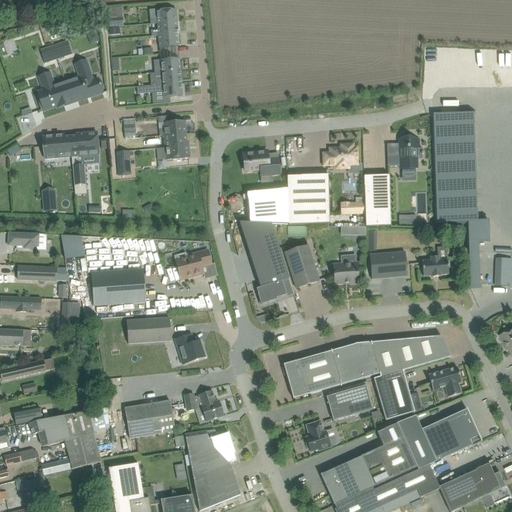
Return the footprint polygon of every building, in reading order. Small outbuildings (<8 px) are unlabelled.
[(154,18),(150,19),(150,24),(154,24),(158,24),(177,22),(176,10),(157,11),(157,18),(154,18)] [(123,27),(123,18),(108,19),(109,28),(123,27)] [(155,30),(151,31),(151,37),(155,36),(159,36),(177,34),(179,34),(178,31),(177,22),(158,24),(158,30),(155,30)] [(177,34),(159,36),(160,49),(178,47),(177,34)] [(66,42),(54,46),(58,59),(64,56),(62,51),(69,49),(66,42)] [(48,55),(43,57),(45,63),(58,59),(54,46),(46,49),(48,55)] [(153,61),(154,74),(161,73),(180,71),(179,59),(153,61)] [(78,72),(80,77),(54,86),(52,80),(41,84),(44,91),(38,93),(38,95),(36,95),(41,110),(43,109),(44,111),(57,106),(58,108),(64,106),(61,97),(75,92),(77,99),(90,95),(90,97),(102,93),(100,87),(101,87),(100,85),(98,79),(92,81),(88,68),(78,72)] [(162,80),(155,80),(156,86),(182,83),(180,71),(161,73),(162,80)] [(156,86),(137,87),(137,95),(152,93),(153,105),(170,103),(170,97),(183,96),(182,83),(156,86)] [(468,243),(489,242),(488,221),(477,222),(473,113),(433,115),(436,224),(467,224),(468,243)] [(163,129),(164,136),(185,134),(183,122),(166,123),(166,129),(163,129)] [(135,130),(124,131),(125,140),(135,139),(135,130)] [(97,133),(76,135),(76,137),(78,156),(79,156),(79,165),(84,165),(99,164),(97,133)] [(185,134),(164,136),(165,148),(186,146),(185,134)] [(64,136),(43,137),(45,159),(66,157),(64,138),(64,136)] [(418,139),(399,140),(400,157),(387,157),(387,167),(402,167),(402,169),(404,169),(404,172),(415,172),(415,169),(417,169),(416,160),(422,159),(422,155),(423,155),(423,153),(422,153),(422,148),(419,148),(418,139)] [(341,149),(329,149),(330,166),(336,166),(336,169),(343,169),(342,166),(348,165),(349,174),(361,173),(361,164),(357,165),(357,148),(353,148),(353,145),(341,145),(341,149)] [(186,146),(165,148),(166,161),(190,159),(189,150),(188,146),(186,146)] [(12,148),(7,151),(11,157),(16,154),(12,148)] [(129,151),(117,152),(119,176),(131,175),(129,151)] [(267,152),(243,154),(244,171),(262,170),(263,176),(280,174),(278,160),(268,161),(267,152)] [(79,165),(72,166),(75,196),(87,195),(84,165),(79,165)] [(301,177),(287,177),(288,226),(302,225),(330,224),(328,176),(301,176),(301,177)] [(389,176),(364,177),(365,228),(390,227),(389,176)] [(54,190),(42,191),(43,211),(56,210),(54,190)] [(287,190),(246,193),(249,223),(288,225),(287,190)] [(150,204),(143,209),(146,214),(153,210),(150,204)] [(271,224),(239,223),(260,288),(256,289),(258,295),(261,305),(277,300),(276,299),(286,296),(282,282),(289,279),(271,224)] [(341,227),(341,235),(365,236),(365,228),(341,227)] [(9,234),(8,246),(24,246),(24,249),(37,250),(37,247),(38,247),(39,235),(9,234)] [(81,257),(80,235),(60,236),(60,258),(81,257)] [(285,254),(293,279),(296,289),(319,282),(308,246),(285,254)] [(430,261),(421,262),(423,277),(431,276),(432,278),(440,277),(440,276),(448,275),(448,268),(449,268),(449,262),(447,262),(447,259),(446,247),(436,248),(437,257),(430,258),(430,261)] [(509,287),(511,250),(494,249),(493,286),(509,287)] [(211,265),(209,255),(207,251),(186,256),(186,253),(174,256),(178,271),(180,280),(203,274),(201,267),(211,265)] [(369,256),(371,280),(407,277),(405,253),(369,256)] [(341,265),(333,265),(333,274),(334,284),(348,283),(348,284),(358,284),(357,274),(357,264),(356,264),(355,256),(340,257),(341,265)] [(56,268),(18,267),(18,280),(56,282),(56,281),(62,281),(63,269),(56,268)] [(143,270),(133,271),(91,274),(94,307),(145,303),(143,270)] [(66,298),(66,285),(57,285),(57,298),(66,298)] [(1,298),(0,309),(16,310),(16,312),(27,313),(28,310),(40,311),(41,299),(1,298)] [(63,303),(62,326),(71,327),(78,327),(80,304),(73,304),(63,303)] [(169,319),(159,319),(126,322),(128,345),(171,342),(169,319)] [(0,330),(0,346),(22,347),(31,347),(31,340),(32,331),(22,331),(0,330)] [(511,330),(500,336),(504,345),(507,351),(509,350),(511,356),(511,330)] [(191,335),(174,340),(179,356),(183,365),(188,364),(207,358),(203,347),(202,348),(199,341),(194,343),(191,335)] [(379,375),(380,378),(402,372),(450,358),(451,358),(441,337),(371,343),(370,343),(379,374),(379,375)] [(341,385),(379,375),(379,374),(370,343),(370,344),(368,344),(368,343),(366,344),(366,342),(363,343),(363,344),(354,345),(331,352),(331,351),(341,386),(341,385)] [(340,386),(341,386),(331,351),(330,351),(331,352),(298,361),(283,366),(293,399),(308,395),(340,386)] [(0,371),(0,372),(2,382),(54,369),(52,359),(0,371)] [(461,383),(457,368),(428,376),(432,391),(445,388),(448,398),(460,394),(457,384),(461,383)] [(402,372),(380,378),(373,380),(385,421),(413,413),(414,413),(402,372)] [(29,394),(37,392),(35,384),(27,385),(29,394)] [(326,397),(333,422),(334,422),(334,421),(372,410),(366,386),(326,397)] [(193,395),(185,396),(186,406),(187,411),(195,410),(202,408),(206,422),(213,419),(223,416),(222,413),(223,411),(222,406),(219,405),(218,402),(215,403),(212,392),(199,396),(199,397),(193,398),(193,395)] [(175,432),(170,401),(124,409),(129,440),(175,432)] [(42,420),(40,407),(13,413),(16,425),(42,420)] [(466,409),(466,410),(421,430),(416,419),(398,427),(417,468),(418,471),(429,466),(481,442),(472,421),(470,416),(470,417),(466,409)] [(42,446),(64,440),(94,433),(88,412),(64,417),(29,423),(32,434),(39,432),(42,446)] [(307,442),(305,442),(307,450),(309,449),(310,453),(318,450),(319,451),(331,448),(330,447),(338,445),(333,430),(326,432),(324,433),(322,428),(320,422),(306,426),(309,437),(305,438),(307,442)] [(361,456),(375,487),(417,468),(398,427),(397,424),(377,433),(376,433),(383,447),(362,457),(361,456)] [(178,436),(174,437),(176,447),(180,447),(187,445),(189,455),(184,456),(186,467),(191,466),(199,511),(231,500),(240,496),(230,463),(236,461),(234,455),(235,454),(232,445),(231,442),(233,441),(229,436),(228,434),(227,434),(226,432),(222,436),(217,437),(214,431),(206,432),(185,435),(178,436)] [(94,433),(64,440),(72,470),(101,463),(94,433)] [(37,452),(33,450),(4,457),(6,466),(39,458),(37,452)] [(372,489),(375,487),(361,456),(361,457),(321,475),(320,475),(334,506),(372,489)] [(137,464),(108,469),(115,511),(150,511),(150,506),(156,505),(156,504),(154,504),(154,502),(155,502),(155,501),(152,487),(142,489),(138,464),(137,464)] [(490,464),(439,488),(439,490),(449,511),(452,511),(490,495),(495,504),(510,497),(511,498),(500,473),(495,475),(490,464)] [(174,466),(176,478),(184,476),(182,465),(174,466)] [(372,489),(334,506),(336,511),(388,511),(420,498),(439,490),(439,488),(429,466),(418,471),(373,491),(372,489)] [(0,479),(5,478),(9,477),(8,470),(0,472),(0,479)] [(15,481),(19,498),(27,497),(26,492),(27,492),(24,479),(15,481)] [(80,496),(82,503),(94,500),(93,493),(80,496)] [(194,511),(192,495),(160,500),(162,511),(194,511)]
